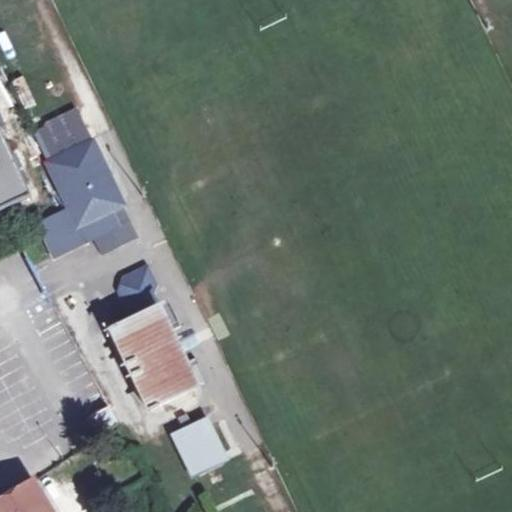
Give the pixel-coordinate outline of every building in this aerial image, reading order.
[(64,206),(36,220),(51,252),(106,226),(98,209),(117,200),(87,139),(43,161),(64,206)] [(0,142),(0,204),(24,192),(0,142)] [(140,371),(134,374),(135,376),(138,375),(150,406),(148,407),(151,413),(161,408),(160,406),(199,388),(163,305),(159,305),(153,291),(158,280),(150,262),(126,272),(120,286),(135,318),(123,323),(122,321),(112,326),(116,332),(118,331),(130,361),(129,362),(130,363),(136,360),(140,371)] [(136,360),(130,363),(134,374),(140,371),(136,360)] [(108,404),(87,417),(96,434),(118,422),(108,404)] [(203,418),(168,433),(184,470),(220,454),(203,418)] [(0,511),(49,511),(32,480),(0,501),(0,511)]
